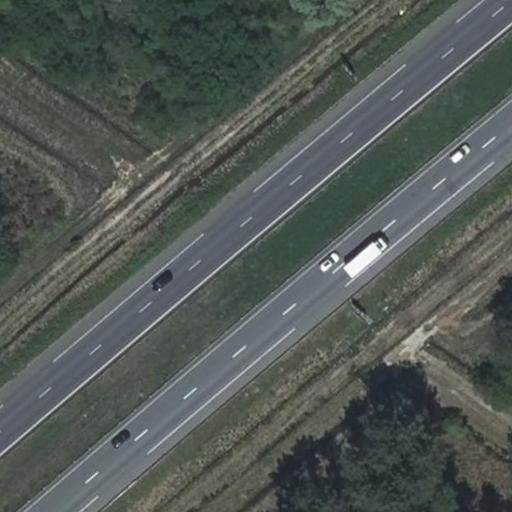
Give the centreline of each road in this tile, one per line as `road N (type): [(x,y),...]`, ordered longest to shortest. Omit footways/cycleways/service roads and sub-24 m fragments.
road 1 (motorway): [(511,5),(0,435)]
road 2 (motorway): [(57,511),(511,129)]
road 3 (track): [(511,315),(481,327),(436,327),(384,370),(378,411)]
